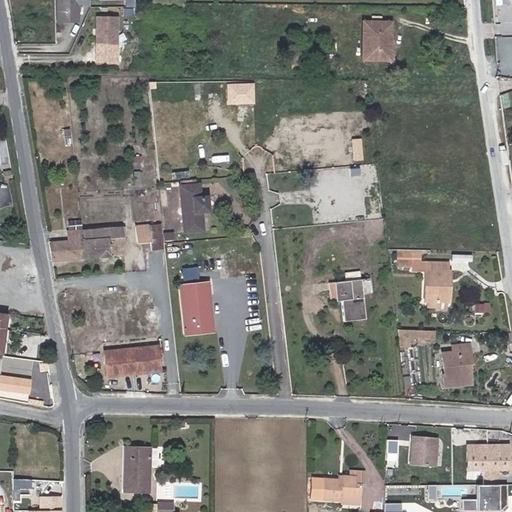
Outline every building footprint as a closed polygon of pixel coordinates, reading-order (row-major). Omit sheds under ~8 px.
[(52,0),(53,20),(73,20),(72,4),(81,4),(80,0),(52,0)] [(112,45),(112,17),(92,17),(92,45),(112,45)] [(380,37),(380,21),(358,21),(358,58),(385,58),(386,37),(380,37)] [(307,69),(308,60),(288,59),(287,68),(307,69)] [(355,141),(348,142),(350,160),(358,160),(355,141)] [(194,181),(180,182),(179,182),(180,195),(200,194),(199,181),(194,181)] [(13,198),(12,190),(2,191),(3,199),(13,198)] [(208,207),(206,193),(200,194),(180,195),(182,230),(203,228),(201,208),(208,207)] [(320,223),(340,220),(339,214),(319,217),(320,223)] [(154,223),(131,225),(133,242),(146,240),(147,250),(157,249),(154,223)] [(117,227),(78,231),(79,239),(81,256),(120,252),(117,227)] [(79,239),(46,242),(49,260),(81,256),(79,239)] [(410,248),(395,248),(395,263),(406,263),(406,258),(410,258),(410,248)] [(168,250),(160,251),(161,259),(169,258),(168,250)] [(441,261),(411,260),(410,269),(421,269),(420,299),(445,300),(446,291),(440,290),(441,271),(441,261)] [(336,299),(339,321),(361,318),(358,293),(366,292),(364,278),(334,281),(336,299)] [(210,328),(204,279),(174,282),(180,332),(210,328)] [(336,299),(334,281),(325,282),(327,300),(336,299)] [(434,338),(434,328),(393,327),(395,344),(410,345),(410,337),(434,338)] [(153,343),(101,349),(104,374),(123,372),(122,359),(135,358),(137,370),(156,367),(153,343)] [(465,363),(463,343),(447,345),(448,351),(438,352),(441,372),(437,373),(439,386),(457,384),(455,364),(464,363),(465,363)] [(23,374),(25,359),(3,357),(2,372),(23,374)] [(122,359),(123,372),(137,370),(135,358),(122,359)] [(466,383),(464,363),(455,364),(457,384),(466,383)] [(0,388),(28,393),(30,381),(0,376),(0,388)] [(435,465),(437,442),(431,435),(409,433),(407,463),(435,465)] [(145,467),(146,447),(122,446),(119,489),(144,490),(145,467)] [(154,447),(146,447),(145,467),(153,467),(154,447)] [(495,480),(496,467),(492,467),(493,459),(483,458),(482,479),(495,480)] [(340,478),(333,478),(320,477),(319,500),(341,501),(341,503),(357,504),(358,486),(363,486),(363,469),(348,469),(347,473),(340,473),(340,478)] [(27,483),(13,482),(13,501),(19,501),(19,495),(27,495),(27,483)] [(466,497),(466,509),(508,509),(509,484),(479,483),(478,498),(466,497)] [(57,511),(58,496),(37,496),(37,510),(26,510),(26,511),(57,511)] [(159,501),(158,511),(175,511),(176,502),(159,501)]
